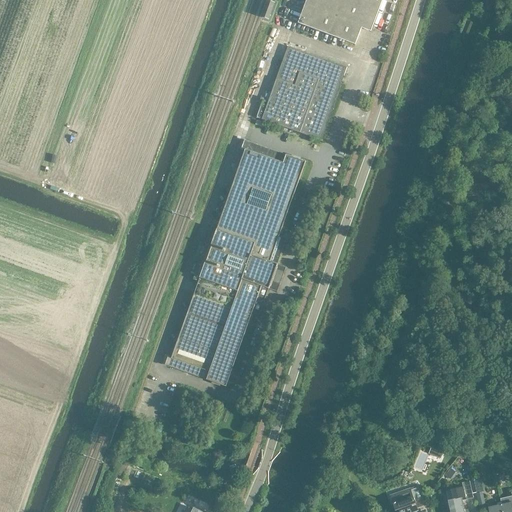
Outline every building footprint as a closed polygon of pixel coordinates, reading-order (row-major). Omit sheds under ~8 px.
[(307,0),(298,23),(355,45),(362,27),(372,30),(382,0),(307,0)] [(262,18),(269,20),(275,3),(268,1),(262,18)] [(263,101),(257,118),(321,141),(347,68),(288,47),(274,87),(268,103),(263,101)] [(289,209),(306,162),(248,142),(225,208),(219,223),(215,222),(206,244),(201,242),(195,259),(200,261),(194,280),(199,282),(172,358),(168,357),(169,356),(166,355),(163,364),(226,387),(253,313),(261,316),(284,245),(287,239),(280,236),(289,209)] [(478,498),(480,509),(486,507),(483,493),(484,492),(482,480),(474,482),(478,498)] [(453,499),(448,501),(450,511),(465,511),(462,498),(466,497),(467,500),(474,498),(470,481),(462,483),(463,487),(451,490),(453,499)] [(416,486),(391,495),(393,503),(396,511),(425,511),(427,511),(423,500),(426,497),(416,486)] [(503,511),(502,505),(502,502),(498,503),(498,506),(489,508),(490,511),(503,511)] [(511,511),(511,503),(502,505),(503,511),(511,511)]
